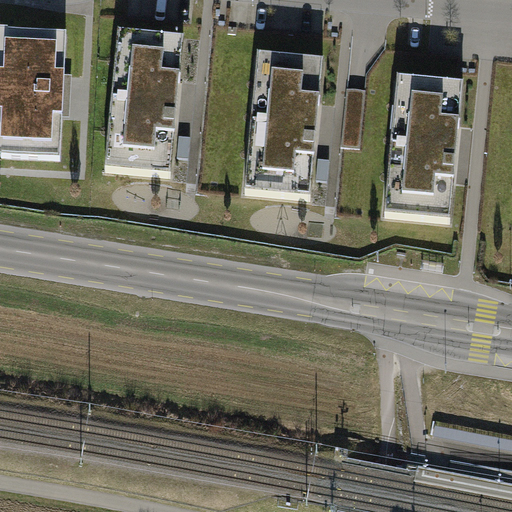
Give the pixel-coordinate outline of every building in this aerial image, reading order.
[(66,38),(0,34),(0,158),(59,162),(66,38)] [(175,181),(188,45),(122,39),(108,174),(175,181)] [(312,202),(325,66),(258,59),(245,195),(312,202)] [(450,225),(464,90),(397,83),(384,219),(450,225)] [(365,126),(368,92),(353,91),(350,124),(365,126)] [(445,274),(446,267),(425,263),(424,271),(445,274)] [(511,442),(437,428),(435,440),(511,454),(511,442)]
